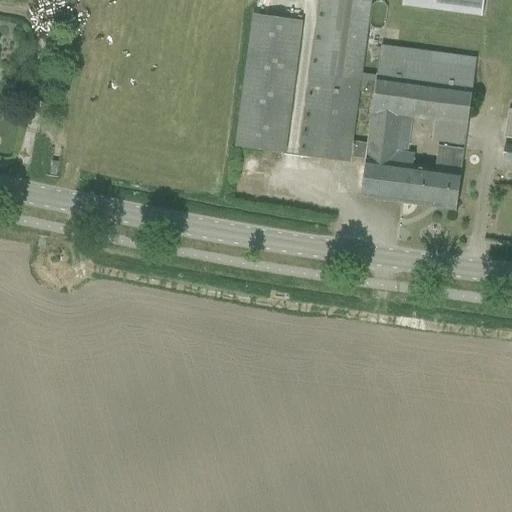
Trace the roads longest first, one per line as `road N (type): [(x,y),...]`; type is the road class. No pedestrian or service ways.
road 1 (tertiary): [(511,275),(362,256),(0,187)]
road 2 (track): [(43,0),(17,191)]
